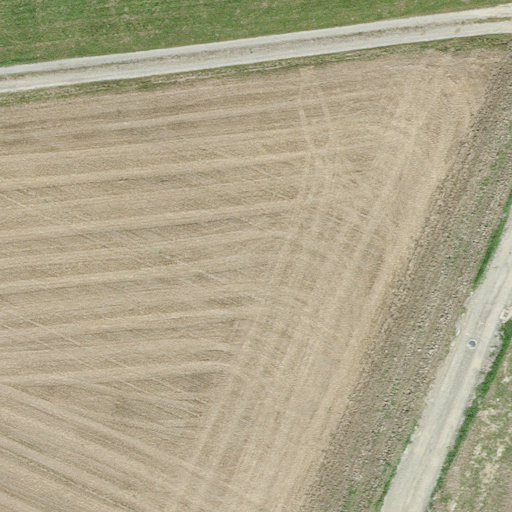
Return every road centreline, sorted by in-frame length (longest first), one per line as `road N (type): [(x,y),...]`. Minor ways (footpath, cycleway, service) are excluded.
road 1 (track): [(0,81),(511,19)]
road 2 (track): [(398,511),(511,237)]
